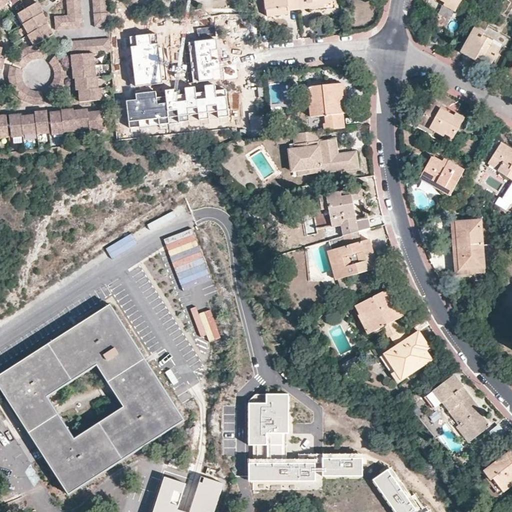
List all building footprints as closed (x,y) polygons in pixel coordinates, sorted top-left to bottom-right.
[(8,3),(6,0),(0,0),(0,8),(9,3),(8,3)] [(83,28),(81,0),(67,0),(68,15),(55,16),(56,31),(83,28)] [(108,12),(106,0),(93,0),(94,13),(108,12)] [(287,12),(299,10),(297,0),(264,0),(265,11),(287,9),(287,12)] [(297,0),(299,10),(309,9),(308,4),(331,2),(330,0),(297,0)] [(440,0),(457,9),(461,0),(440,0)] [(41,7),(39,2),(18,14),(24,24),(43,12),(44,12),(41,7)] [(287,15),(287,12),(287,9),(265,11),(266,17),(281,16),(287,15)] [(47,18),(43,12),(24,24),(23,24),(29,34),(48,23),(49,23),(47,18)] [(109,26),(108,12),(94,13),(95,27),(109,26)] [(52,30),(48,23),(29,34),(28,35),(34,46),(36,45),(55,34),(52,30)] [(500,50),(491,45),(493,42),(483,37),(485,34),(475,28),(461,54),(467,57),(475,61),(477,58),(491,66),(500,50)] [(157,34),(130,37),(136,87),(162,84),(162,80),(167,80),(163,47),(158,48),(157,34)] [(110,38),(70,41),(71,55),(95,53),(110,52),(110,38)] [(216,40),(189,43),(193,83),(221,80),(216,40)] [(48,46),(36,45),(34,46),(27,48),(18,54),(13,63),(25,68),(28,63),(32,60),(38,59),(44,59),(48,46)] [(68,80),(68,70),(66,61),(59,53),(59,52),(50,63),(53,67),(53,68),(55,72),(55,73),(55,77),(55,78),(53,82),(52,83),(50,86),(49,87),(44,90),(48,103),(50,103),(58,97),(64,90),(68,80)] [(95,53),(71,55),(72,57),(72,60),(72,62),(73,67),(84,66),(96,65),(95,53)] [(96,65),(84,66),(73,67),(73,75),(74,79),(75,79),(87,77),(97,76),(96,65)] [(27,86),(27,85),(24,82),(24,81),(23,77),(23,75),(24,70),(11,66),(10,67),(9,77),(11,87),(17,95),(25,101),(35,105),(45,104),(42,90),(37,91),(36,91),(32,89),(31,89),(27,86)] [(97,76),(87,77),(75,79),(76,86),(76,90),(79,90),(90,90),(100,88),(99,76),(97,76)] [(324,124),(324,131),(345,129),(344,122),(343,113),(346,113),(345,101),(344,101),(343,92),(344,92),(343,84),(308,88),(309,101),(315,101),(317,117),(325,116),(326,124),(324,124)] [(131,128),(229,117),(226,89),(216,91),(215,85),(204,86),(205,92),(196,93),(195,88),(184,89),(185,94),(176,95),(176,90),(166,91),(166,97),(156,98),(156,93),(135,95),(136,100),(128,101),(131,128)] [(100,88),(90,90),(79,90),(79,97),(80,102),(103,100),(102,88),(100,88)] [(431,101),(430,104),(452,117),(454,113),(451,111),(431,101)] [(451,141),(464,118),(454,113),(452,117),(430,104),(423,114),(426,116),(421,124),(451,141)] [(74,110),(74,108),(68,109),(62,110),(62,111),(65,134),(77,132),(76,130),(74,110)] [(88,112),(88,109),(82,109),(80,110),(77,110),(74,110),(76,130),(90,128),(88,112)] [(50,134),(48,110),(41,111),(35,112),(35,114),(37,133),(38,135),(50,134)] [(105,130),(103,110),(96,111),(88,112),(90,128),(90,132),(105,130)] [(65,134),(62,111),(56,111),(50,112),(53,136),(65,134)] [(23,135),(21,116),(21,113),(15,114),(10,115),(12,138),(24,137),(23,135)] [(0,138),(10,138),(7,114),(1,115),(0,115),(0,138)] [(27,115),(21,116),(23,135),(37,133),(35,114),(32,114),(30,115),(27,115)] [(336,139),(319,141),(318,132),(293,134),(295,145),(293,145),(294,149),(287,150),(290,174),(297,173),(297,177),(359,168),(357,152),(338,154),(336,139)] [(511,150),(500,144),(488,164),(499,170),(498,172),(511,179),(511,150)] [(450,196),(464,170),(434,154),(429,162),(422,175),(445,188),(443,192),(450,196)] [(445,188),(422,175),(419,181),(449,197),(450,196),(443,192),(445,188)] [(340,226),(343,236),(357,232),(355,222),(369,219),(365,203),(361,188),(318,198),(321,210),(313,212),(318,231),(340,226)] [(485,269),(481,221),(455,222),(460,270),(485,269)] [(485,273),(485,269),(460,270),(455,222),(451,223),(455,267),(455,274),(485,273)] [(357,232),(343,236),(330,240),(333,250),(341,278),(377,269),(371,244),(370,240),(360,243),(357,232)] [(383,327),(389,338),(391,336),(401,330),(396,320),(403,317),(395,301),(389,288),(356,305),(370,333),(383,327)] [(184,421),(174,404),(145,357),(110,303),(0,373),(0,388),(8,400),(69,495),(184,421)] [(401,330),(391,336),(396,346),(383,354),(393,370),(398,368),(403,377),(414,370),(412,367),(421,362),(423,364),(431,359),(425,349),(429,346),(425,340),(420,343),(414,334),(408,338),(402,329),(401,330)] [(420,331),(414,334),(420,343),(425,340),(424,338),(420,331)] [(414,370),(423,364),(421,362),(412,367),(414,370)] [(399,379),(403,377),(398,368),(393,370),(399,379)] [(476,404),(454,375),(424,397),(432,408),(441,402),(460,425),(462,424),(473,438),(490,426),(478,410),(479,408),(476,404)] [(293,435),(292,394),(269,394),(269,407),(253,407),(253,447),(269,447),(269,435),(288,435),(293,435)] [(288,435),(269,435),(269,447),(269,462),(288,462),(288,452),(288,435)] [(511,484),(511,456),(509,452),(483,471),(500,493),(511,484)] [(366,479),(365,460),(326,461),(327,480),(366,479)] [(314,481),(313,461),(288,462),(269,462),(253,462),(253,481),(314,481)] [(395,471),(378,481),(398,511),(421,511),(422,511),(395,471)] [(188,484),(168,478),(156,511),(181,511),(182,511),(182,507),(173,504),(177,492),(185,494),(188,484)] [(218,511),(227,485),(204,478),(192,511),(218,511)]
